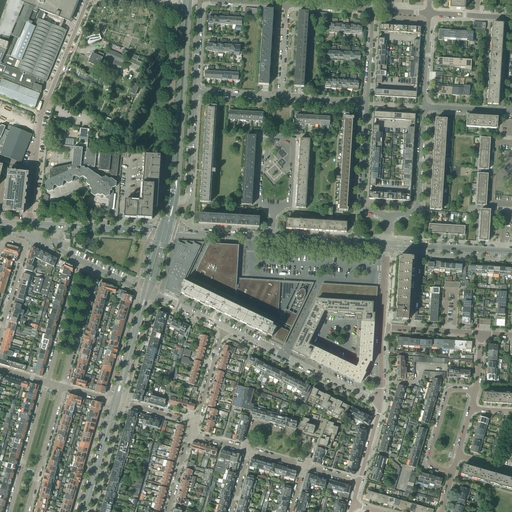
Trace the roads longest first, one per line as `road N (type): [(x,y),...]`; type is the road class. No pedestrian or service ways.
road 1 (secondary): [(173,204),(187,0)]
road 2 (residential): [(225,328),(380,402)]
road 3 (residential): [(274,210),(290,202),(289,139),(263,139),(262,203)]
road 4 (residential): [(46,383),(9,511)]
road 5 (residential): [(367,103),(361,205),(388,216)]
road 6 (residential): [(26,511),(62,387)]
road 7 (residential): [(388,216),(416,206),(423,107)]
road 8 (residential): [(81,261),(46,383)]
road 9 (residential): [(452,472),(427,459),(447,392),(475,391)]
road 10 (residential): [(62,387),(96,268)]
